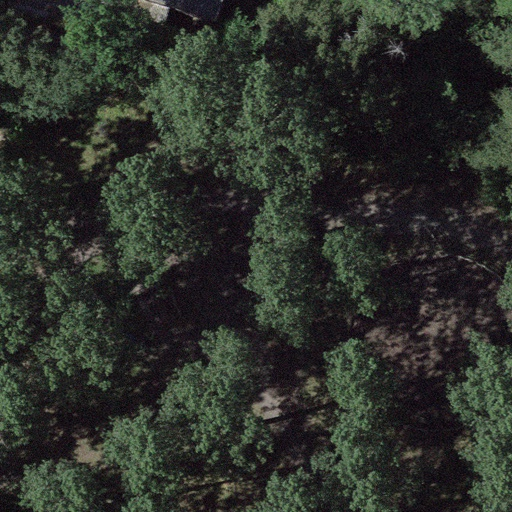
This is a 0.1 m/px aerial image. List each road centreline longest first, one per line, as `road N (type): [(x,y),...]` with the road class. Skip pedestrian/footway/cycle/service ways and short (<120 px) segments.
road 1 (track): [(66,167),(152,220),(219,302),(347,511)]
road 2 (track): [(511,239),(409,214),(343,216),(185,167),(100,159)]
